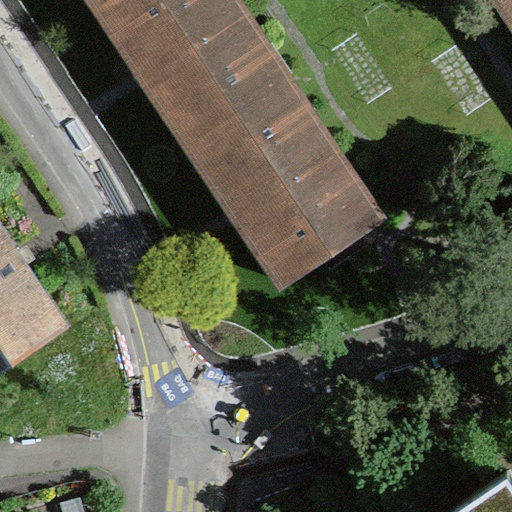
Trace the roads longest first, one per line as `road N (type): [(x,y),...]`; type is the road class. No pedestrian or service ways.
road 1 (residential): [(0,48),(122,236),(170,374),(182,452)]
road 2 (residential): [(511,316),(182,452)]
